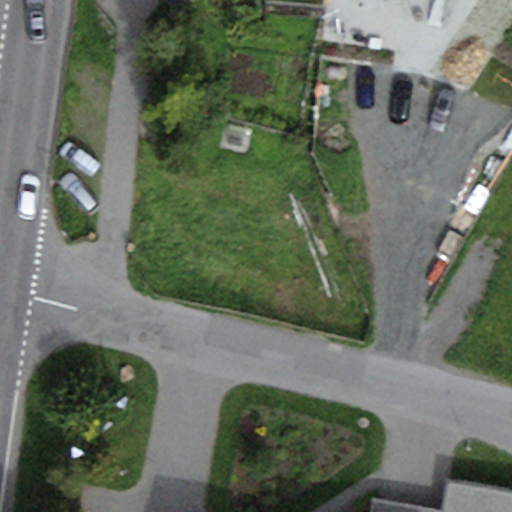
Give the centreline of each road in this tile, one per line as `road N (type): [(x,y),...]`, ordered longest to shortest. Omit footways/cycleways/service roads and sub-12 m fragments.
road 1 (residential): [(3,292),(463,407),(511,427)]
road 2 (primary): [(40,2),(3,292)]
